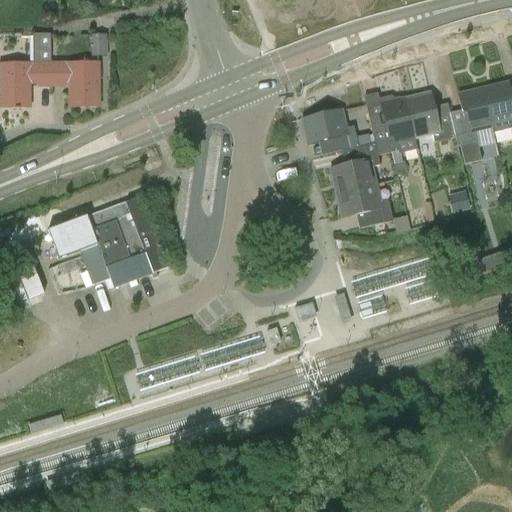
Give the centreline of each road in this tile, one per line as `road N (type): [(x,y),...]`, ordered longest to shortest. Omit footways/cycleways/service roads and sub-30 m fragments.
road 1 (secondary): [(233,102),(509,0)]
road 2 (residential): [(229,268),(184,306),(0,387)]
road 3 (secondary): [(226,79),(35,162),(9,183)]
road 4 (secondary): [(9,183),(157,137),(233,102)]
road 5 (secondary): [(446,0),(346,29),(226,79)]
road 6 (residential): [(229,268),(243,282),(276,285),(304,256),(293,217),(254,207)]
